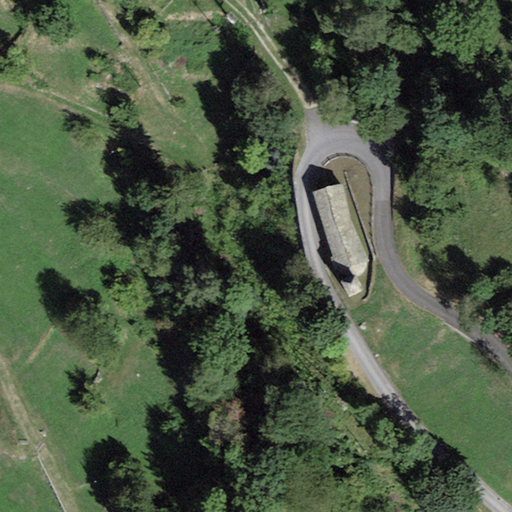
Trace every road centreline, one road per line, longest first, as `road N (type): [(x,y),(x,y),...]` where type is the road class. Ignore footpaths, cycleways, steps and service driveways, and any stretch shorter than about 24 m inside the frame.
road 1 (unclassified): [(502,511),(388,398),(328,292),(311,253),(302,191),(323,140)]
road 2 (track): [(104,0),(204,153),(0,83)]
road 3 (unclassified): [(323,140),(359,148),(374,161),(385,249),(404,284),(511,365)]
road 4 (track): [(0,360),(69,511)]
road 5 (unclassified): [(258,31),(309,104),(323,140)]
